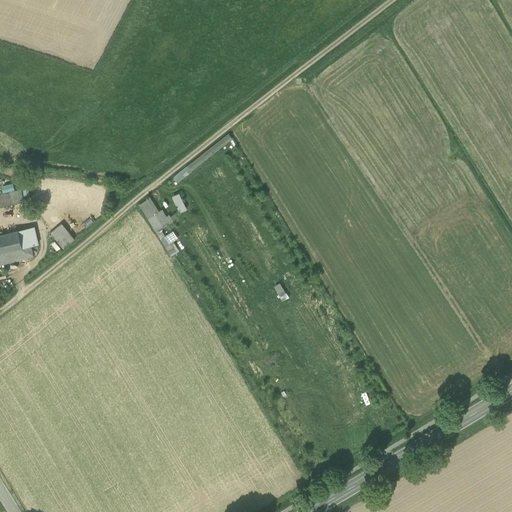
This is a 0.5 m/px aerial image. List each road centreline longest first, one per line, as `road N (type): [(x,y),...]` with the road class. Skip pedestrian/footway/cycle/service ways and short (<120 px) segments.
road 1 (track): [(0,310),(389,0)]
road 2 (secondary): [(511,390),(310,511)]
road 3 (track): [(0,227),(44,225),(49,249),(14,274),(25,290)]
